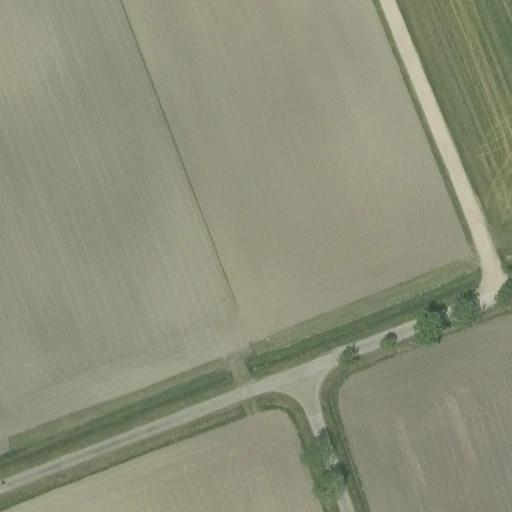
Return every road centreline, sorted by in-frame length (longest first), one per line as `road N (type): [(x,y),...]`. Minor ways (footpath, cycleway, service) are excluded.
road 1 (unclassified): [(0,495),(299,381)]
road 2 (track): [(384,0),(501,293)]
road 3 (unclassified): [(299,381),(511,289)]
road 4 (unclassified): [(299,381),(344,511)]
